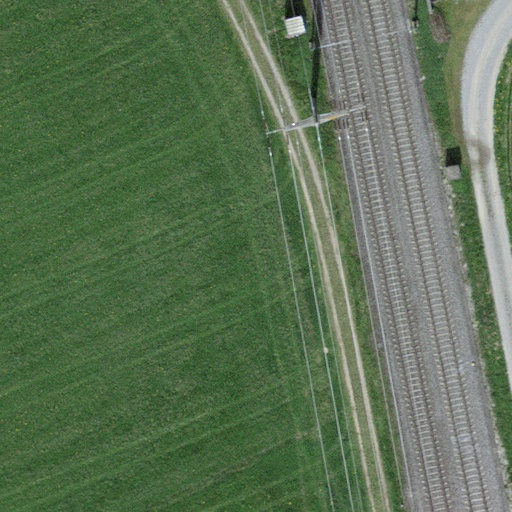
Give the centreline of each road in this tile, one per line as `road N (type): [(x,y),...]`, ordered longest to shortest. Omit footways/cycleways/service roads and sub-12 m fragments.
road 1 (track): [(232,0),(308,175),(382,511)]
road 2 (track): [(511,326),(471,129),(470,88),(476,53),(511,0)]
